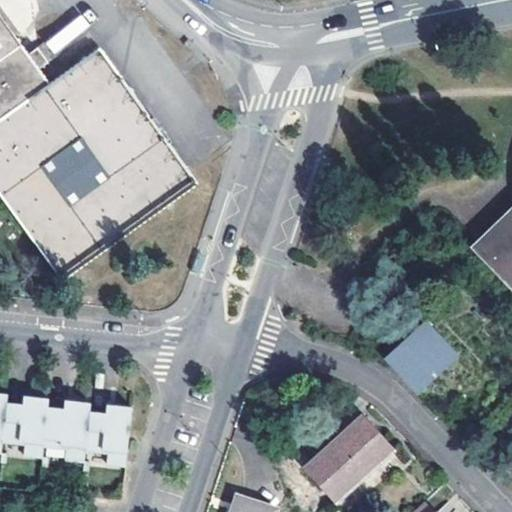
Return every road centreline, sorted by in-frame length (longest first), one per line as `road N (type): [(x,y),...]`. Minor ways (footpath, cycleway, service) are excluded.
road 1 (residential): [(246,337),(383,387),(502,511)]
road 2 (residential): [(272,42),(265,101),(192,348)]
road 3 (residential): [(246,337),(325,96),(330,37)]
road 4 (residential): [(192,348),(0,331)]
road 5 (residential): [(186,511),(246,337)]
road 6 (tertiary): [(502,0),(330,37)]
road 7 (residential): [(192,348),(135,511)]
